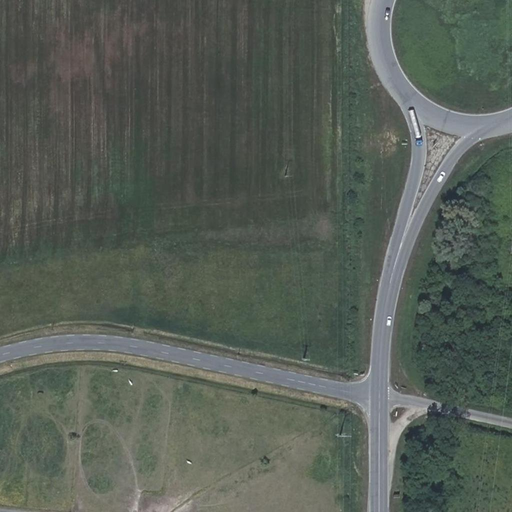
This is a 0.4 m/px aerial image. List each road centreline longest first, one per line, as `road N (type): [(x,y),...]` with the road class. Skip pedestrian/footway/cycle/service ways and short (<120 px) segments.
road 1 (residential): [(382,400),(149,350),(43,350),(0,362)]
road 2 (secondary): [(382,400),(384,329),(404,240)]
road 3 (secondary): [(404,240),(456,159),(495,125)]
road 4 (secondary): [(412,99),(420,165),(404,240)]
road 5 (residential): [(511,426),(382,400)]
